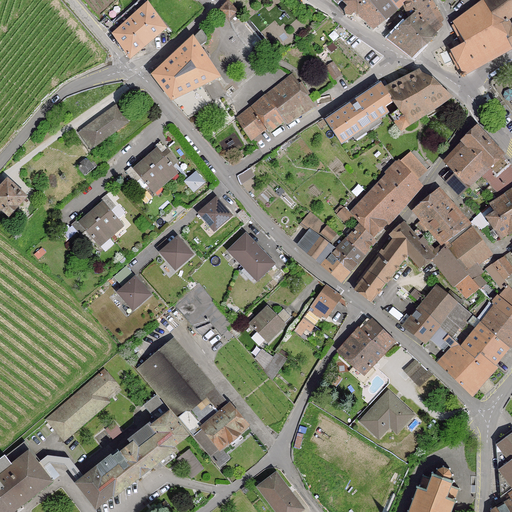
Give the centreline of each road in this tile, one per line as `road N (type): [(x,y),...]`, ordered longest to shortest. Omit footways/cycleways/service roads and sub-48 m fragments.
road 1 (residential): [(225,176),(400,59)]
road 2 (residential): [(359,304),(296,253),(225,176)]
road 3 (residential): [(490,412),(359,304)]
road 4 (residential): [(285,451),(293,420),(359,304)]
road 5 (unclassified): [(0,162),(61,94),(129,68)]
road 6 (residential): [(225,176),(129,68)]
